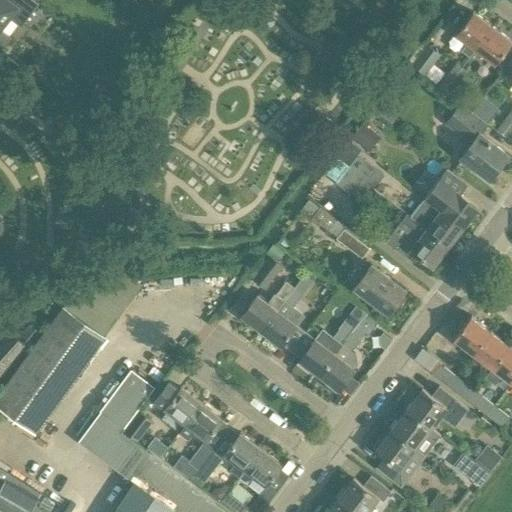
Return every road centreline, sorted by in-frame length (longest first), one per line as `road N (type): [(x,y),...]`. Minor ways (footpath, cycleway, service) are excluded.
road 1 (residential): [(319,458),(196,368),(215,341),(222,332),(346,423)]
road 2 (residential): [(346,423),(462,276)]
